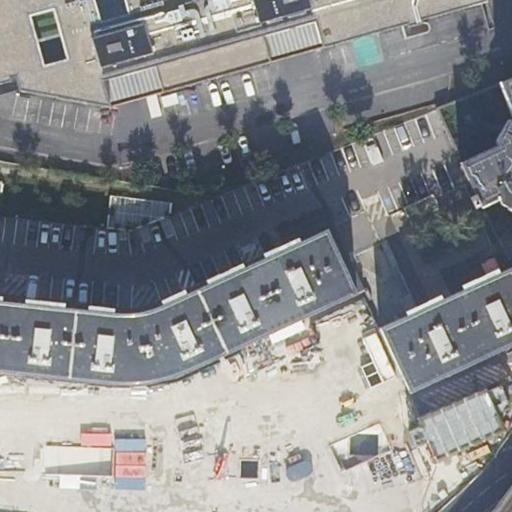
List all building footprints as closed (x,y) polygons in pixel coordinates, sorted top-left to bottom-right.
[(161,95),(269,66),(258,27),(309,13),(320,52),(405,28),(407,35),(421,32),(420,24),(486,5),(484,0),(104,0),(93,3),(92,0),(84,0),(80,1),(79,0),(0,0),(0,91),(10,89),(8,81),(13,79),(17,93),(109,110),(99,70),(150,56),(161,95)] [(258,27),(269,66),(320,52),(309,13),(258,27)] [(109,110),(161,95),(150,56),(99,70),(109,110)] [(511,80),(500,86),(511,119),(511,122),(508,122),(504,129),(496,142),(498,146),(497,148),(462,164),(471,183),(477,195),(482,207),(483,208),(500,201),(502,206),(500,211),(508,215),(511,211),(511,212),(511,80)] [(485,92),(437,111),(452,143),(460,139),(450,115),(488,99),(485,92)] [(482,207),(477,195),(469,199),(474,210),(482,207)] [(107,199),(107,224),(169,225),(169,200),(107,199)] [(301,324),(363,291),(348,256),(329,217),(280,239),(286,253),(200,292),(182,301),(170,307),(161,310),(153,313),(147,315),(139,316),(132,316),(124,317),(115,316),(105,315),(0,303),(0,372),(90,383),(110,384),(121,386),(130,386),(138,386),(148,386),(156,385),(165,383),(174,381),(181,379),(187,377),(271,338),(301,324)] [(490,223),(502,251),(509,264),(511,262),(511,251),(498,221),(490,223)] [(380,326),(404,383),(409,393),(511,346),(511,270),(509,264),(502,251),(466,268),(473,284),(416,311),(409,294),(399,298),(407,314),(380,326)]
